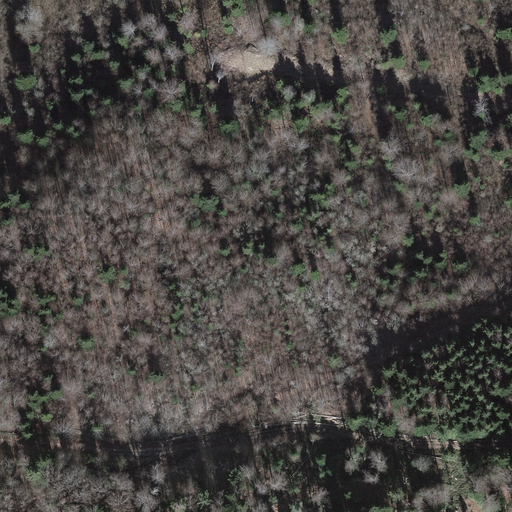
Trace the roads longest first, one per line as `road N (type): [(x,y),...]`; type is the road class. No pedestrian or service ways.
road 1 (track): [(175,449),(316,424),(397,441),(511,441)]
road 2 (track): [(511,104),(410,83),(279,75)]
road 3 (track): [(175,449),(0,443)]
